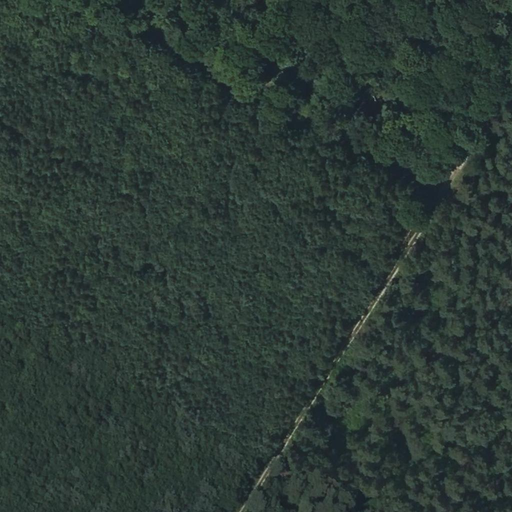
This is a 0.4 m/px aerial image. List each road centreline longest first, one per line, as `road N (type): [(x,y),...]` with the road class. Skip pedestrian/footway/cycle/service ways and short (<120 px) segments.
road 1 (track): [(511,91),(244,511)]
road 2 (track): [(511,211),(88,0)]
